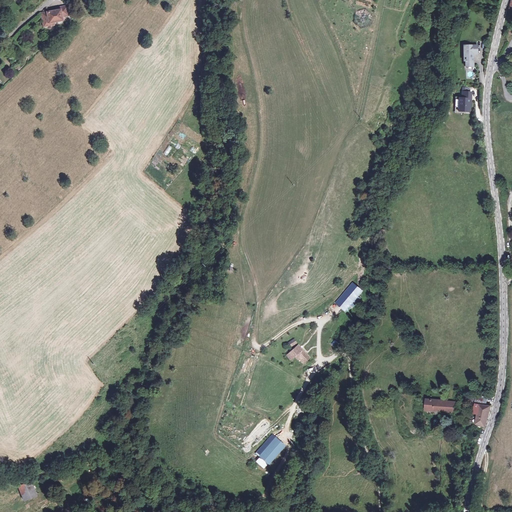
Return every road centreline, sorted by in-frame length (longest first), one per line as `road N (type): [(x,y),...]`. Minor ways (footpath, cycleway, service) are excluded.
road 1 (tertiary): [(467,511),(503,356),(503,276),(485,118),(490,67)]
road 2 (track): [(341,350),(300,392),(287,424),(294,446),(265,489),(205,511)]
road 3 (track): [(0,475),(119,460),(148,501),(192,511)]
road 4 (track): [(341,350),(380,482),(380,511)]
